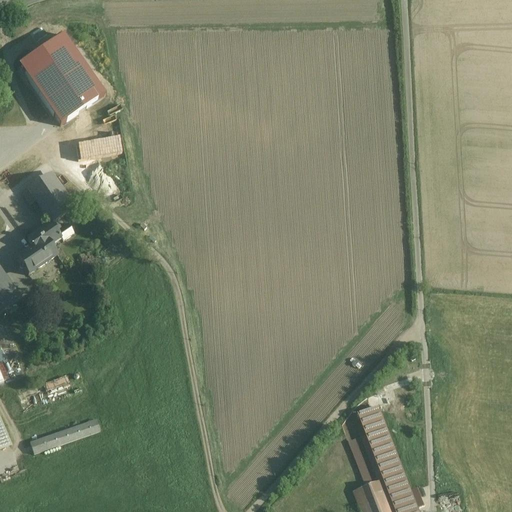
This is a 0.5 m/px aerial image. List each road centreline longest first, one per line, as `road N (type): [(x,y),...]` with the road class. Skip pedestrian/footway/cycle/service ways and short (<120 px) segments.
road 1 (residential): [(431,502),(404,0)]
road 2 (track): [(223,511),(178,292),(156,256),(91,195)]
road 3 (track): [(423,323),(250,511)]
